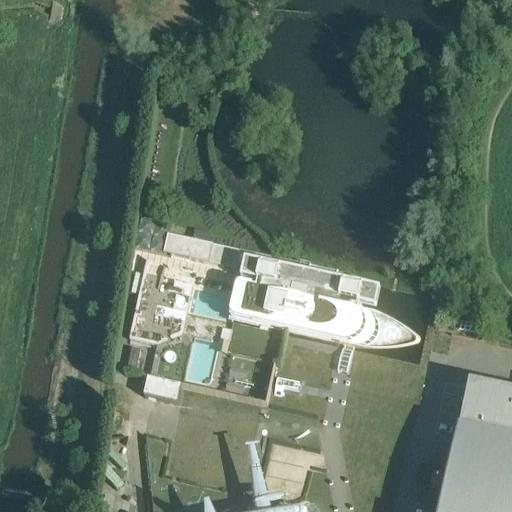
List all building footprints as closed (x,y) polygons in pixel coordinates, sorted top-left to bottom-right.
[(52,3),(49,3),(47,12),(46,24),(50,24),(60,19),(61,9),(52,3)] [(195,232),(193,243),(209,247),(212,236),(195,232)] [(193,243),(169,238),(165,255),(236,271),(240,254),(209,247),(193,243)] [(148,262),(130,342),(158,348),(183,337),(188,313),(193,289),(194,287),(175,283),(174,290),(161,288),(166,268),(150,264),(150,262),(148,262)] [(231,345),(220,397),(337,424),(353,350),(368,353),(380,354),(393,354),(405,352),(414,350),(419,348),(420,347),(421,346),(421,345),(421,343),(415,337),(409,333),(398,326),(388,321),(377,316),(359,312),(360,309),(378,313),(382,294),(336,284),(338,274),(311,268),(309,278),(247,264),(242,283),(259,287),(257,293),(254,292),(254,290),(243,287),(240,288),(238,291),(229,332),(223,330),(220,343),(226,344),(231,345)] [(194,337),(183,389),(220,397),(231,345),(226,344),(220,343),(194,337)] [(141,352),(133,350),(127,376),(136,377),(141,352)] [(149,381),(145,399),(179,407),(183,389),(149,381)] [(511,511),(511,397),(472,389),(445,511),(511,511)] [(259,439),(253,438),(257,507),(238,511),(219,511),(215,495),(208,496),(207,511),(301,511),(309,510),(310,507),(310,504),(307,502),(277,505),(259,439)]
